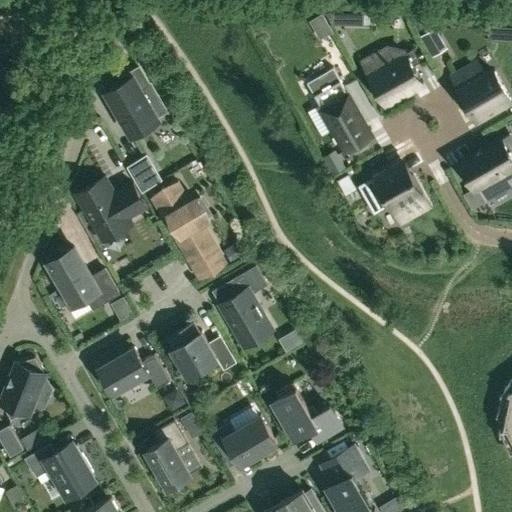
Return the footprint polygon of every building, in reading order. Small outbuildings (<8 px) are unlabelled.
[(332,23),(349,23),(349,11),(325,11),(332,23)] [(412,18),(419,28),(424,25),(426,18),(422,12),(412,18)] [(435,26),(420,35),(433,55),(447,47),(435,26)] [(385,48),(363,61),(386,102),(409,90),(405,83),(419,75),(413,64),(419,61),(412,48),(391,59),(385,48)] [(478,60),(452,75),(476,118),(511,98),(495,71),(486,75),(478,60)] [(107,91),(131,132),(159,116),(142,87),(149,83),(139,66),(122,76),(124,80),(107,91)] [(341,78),(314,93),(346,148),(372,133),(341,78)] [(511,151),(511,137),(509,133),(460,160),(475,187),(479,185),(486,197),(511,182),(511,154),(511,152),(511,151)] [(344,167),(334,149),(323,155),(333,173),(344,167)] [(147,155),(131,164),(145,188),(161,179),(147,155)] [(404,158),(398,161),(374,174),(375,175),(359,184),(374,211),(390,202),(394,209),(401,205),(408,218),(430,205),(404,158)] [(348,174),(338,179),(345,193),(355,187),(348,174)] [(114,190),(106,175),(77,192),(103,238),(132,221),(129,215),(146,205),(132,180),(114,190)] [(189,200),(178,181),(153,195),(171,225),(174,223),(193,254),(214,242),(201,221),(208,217),(196,196),(189,200)] [(223,249),(230,261),(247,253),(240,239),(223,249)] [(60,288),(65,285),(74,301),(87,294),(94,306),(119,291),(105,267),(91,275),(74,246),(68,249),(59,248),(56,256),(50,260),(54,267),(51,274),(60,288)] [(252,292),(268,283),(256,263),(232,277),(240,291),(220,303),(244,344),(273,327),(252,292)] [(123,295),(111,302),(121,318),(133,311),(123,295)] [(174,346),(189,372),(217,355),(224,368),(237,360),(221,333),(209,341),(202,329),(200,330),(194,320),(170,334),(176,344),(174,346)] [(148,370),(158,386),(170,379),(155,352),(143,359),(135,346),(100,366),(114,390),(148,370)] [(30,412),(46,372),(45,372),(36,355),(17,360),(16,360),(1,400),(11,416),(30,411),(30,412)] [(273,399),(289,425),(295,435),(311,426),(318,438),(342,424),(330,404),(316,412),(312,405),(310,407),(294,380),(276,391),(279,396),(273,399)] [(499,407),(500,427),(511,424),(511,391),(505,388),(499,407)] [(180,416),(193,437),(204,430),(191,410),(180,416)] [(234,449),(242,462),(264,449),(266,451),(277,445),(275,443),(277,442),(261,413),(236,428),(231,420),(210,432),(224,455),(234,449)] [(161,440),(146,449),(167,485),(191,471),(177,448),(189,441),(175,417),(155,429),(161,440)] [(24,447),(10,422),(0,428),(0,436),(11,454),(24,447)] [(511,450),(511,424),(500,427),(507,446),(511,450)] [(21,437),(28,448),(44,439),(38,427),(21,437)] [(80,452),(73,440),(55,451),(51,443),(46,446),(45,444),(25,456),(33,470),(34,469),(37,473),(51,465),(68,493),(95,477),(93,474),(96,472),(83,451),(80,452)] [(355,444),(327,460),(338,478),(328,484),(344,511),(369,511),(375,509),(350,465),(363,457),(355,444)] [(5,490),(13,502),(24,496),(17,484),(5,490)] [(303,487),(280,500),(263,510),(264,511),(325,511),(311,488),(305,491),(303,487)] [(120,511),(111,496),(83,511),(120,511)]
